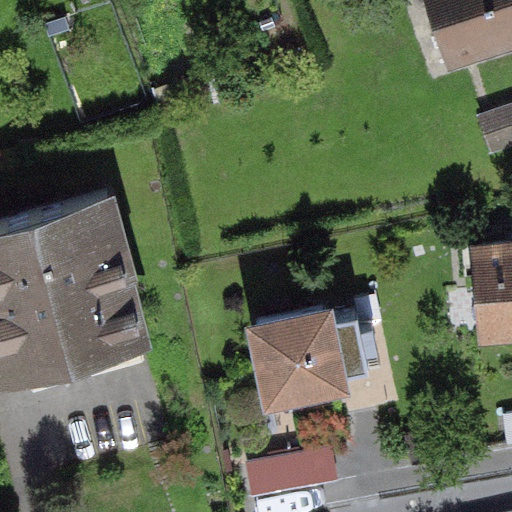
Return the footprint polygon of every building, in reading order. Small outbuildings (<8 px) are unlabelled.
[(511,0),(432,0),(452,62),(511,43),(511,0)] [(511,139),(511,104),(484,114),(494,145),(511,139)] [(104,165),(0,194),(0,345),(1,350),(145,309),(104,165)] [(511,242),(478,244),(483,330),(511,327),(511,242)] [(369,297),(259,319),(275,401),(386,379),(369,297)] [(336,477),(331,448),(253,463),(259,492),(336,477)]
